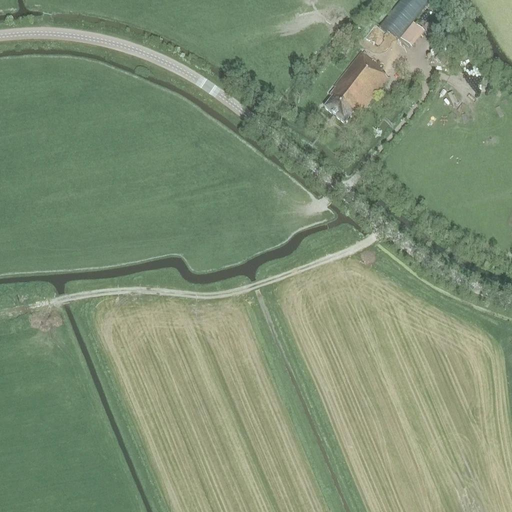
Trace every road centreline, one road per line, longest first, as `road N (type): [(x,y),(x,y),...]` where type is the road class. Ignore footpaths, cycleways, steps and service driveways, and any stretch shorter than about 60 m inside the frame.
road 1 (tertiary): [(511,302),(410,249),(246,115),(154,57),(67,35),(0,36)]
road 2 (track): [(385,228),(358,247),(230,295),(151,291),(0,309)]
